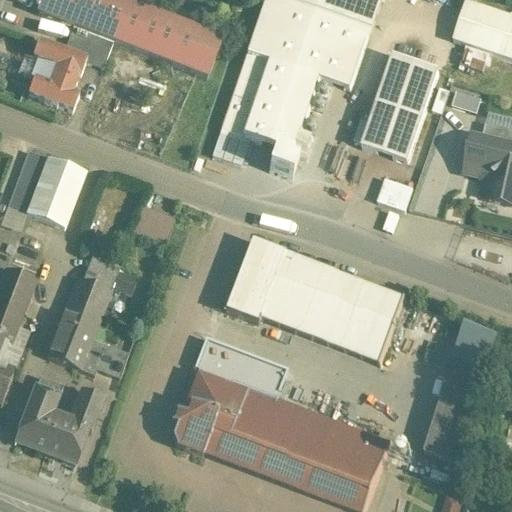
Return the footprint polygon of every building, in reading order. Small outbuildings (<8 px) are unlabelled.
[(222,42),(114,0),(44,0),(38,18),(73,31),(113,47),(206,83),(222,42)] [(382,0),(266,0),(266,1),(371,36),(382,0)] [(371,36),(266,1),(247,58),(268,65),(321,83),(321,84),(351,94),(371,36)] [(511,21),(467,6),(454,45),(511,64),(511,21)] [(113,47),(73,31),(64,55),(87,64),(85,68),(102,74),(113,47)] [(64,55),(39,46),(33,62),(37,64),(30,82),(34,83),(28,100),(43,106),(57,112),(57,111),(72,116),(79,100),(72,98),(77,86),(76,86),(78,79),(80,80),(85,68),(87,64),(64,55)] [(247,58),(221,134),(242,142),(268,65),(247,58)] [(440,77),(394,61),(363,153),(409,168),(440,77)] [(321,83),(268,65),(242,142),(250,144),(295,159),(321,84),(321,83)] [(462,89),(456,109),(482,116),(487,96),(462,89)] [(511,135),(486,130),(482,145),(511,151),(511,135)] [(242,142),(221,134),(212,160),(241,170),(250,144),(242,142)] [(511,151),(482,145),(474,143),(468,171),(491,176),(495,182),(489,205),(511,210),(511,151)] [(277,156),(272,172),(288,177),(293,161),(277,156)] [(48,164),(29,157),(8,212),(27,219),(48,164)] [(86,178),(48,164),(27,219),(64,234),(86,178)] [(388,181),(380,205),(408,215),(417,191),(388,181)] [(173,223),(143,212),(134,236),(164,248),(173,223)] [(285,257),(251,245),(225,315),(258,328),(260,323),(285,258),(285,257)] [(511,261),(482,250),(478,261),(507,272),(511,261)] [(401,302),(285,258),(260,323),(380,368),(380,369),(381,370),(399,323),(406,305),(406,303),(405,303),(404,304),(401,302)] [(120,271),(92,260),(82,286),(110,296),(120,271)] [(36,286),(6,275),(0,290),(0,307),(24,317),(36,286)] [(78,284),(48,363),(80,375),(92,345),(110,296),(82,286),(78,284)] [(497,339),(406,305),(399,323),(460,346),(455,362),(486,372),(497,339)] [(24,317),(0,307),(0,346),(11,351),(24,317)] [(128,358),(92,345),(80,375),(94,380),(96,375),(120,383),(128,358)] [(11,351),(0,346),(0,368),(4,370),(11,351)] [(23,355),(11,351),(4,370),(15,375),(23,355)] [(449,381),(480,391),(486,372),(455,362),(449,381)] [(4,370),(0,368),(0,409),(1,410),(15,375),(4,370)] [(390,446),(194,372),(181,407),(185,409),(182,418),(176,415),(171,428),(176,431),(172,441),(176,450),(203,460),(204,456),(352,511),(366,511),(392,445),(391,444),(390,446)] [(480,391),(449,381),(425,458),(456,468),(480,391)] [(63,391),(40,382),(36,392),(59,401),(63,391)] [(59,401),(36,392),(29,410),(52,418),(59,401)] [(103,405),(82,396),(71,425),(89,432),(89,434),(91,435),(103,405)] [(52,418),(29,410),(15,446),(45,457),(59,421),(52,418)] [(59,421),(45,457),(75,468),(89,434),(89,432),(71,425),(59,421)] [(446,511),(463,511),(466,503),(450,499),(446,511)]
